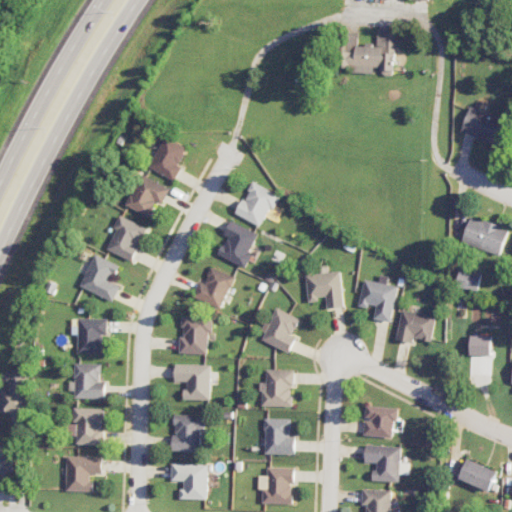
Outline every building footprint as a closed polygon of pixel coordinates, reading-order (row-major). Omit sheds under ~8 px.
[(396,30),(378,30),(378,44),(359,44),(359,33),(344,32),(343,71),(379,72),(379,76),(395,76),(396,30)] [(462,133),(502,144),(509,118),(469,108),(462,133)] [(150,167),(176,181),(183,166),(180,164),(189,147),(167,136),(150,167)] [(171,187),(141,175),(128,207),(151,216),(157,202),(163,205),(171,187)] [(236,214),(262,227),(279,195),(254,181),(236,214)] [(118,229),(108,249),(133,261),(148,228),(120,216),(115,227),(118,229)] [(509,227),(470,217),(463,244),(502,254),(509,227)] [(259,233),(231,221),(225,234),(228,236),(219,255),(244,266),(259,233)] [(114,301),(121,285),(109,280),(112,273),(117,274),(120,265),(95,254),(81,287),(114,301)] [(206,282),(200,280),(193,297),(222,309),(235,277),(212,267),(206,282)] [(479,291),(482,274),(461,270),(457,287),(479,291)] [(344,307),(340,271),(305,275),(308,301),(326,299),(327,309),(344,307)] [(375,318),(391,321),(398,286),(387,284),(388,277),(380,275),(379,282),(364,279),(359,304),(377,308),(375,318)] [(300,319),(275,307),(264,330),(266,331),(262,339),(289,353),(297,337),(292,335),(300,319)] [(437,316),(402,310),(397,340),(413,343),(414,338),(432,341),(437,316)] [(181,352),(208,354),(209,332),(213,332),(213,317),(182,316),(181,352)] [(103,354),(103,335),(108,335),(108,318),(79,318),(79,353),(103,354)] [(102,364),(76,363),(75,383),(71,383),(71,391),(76,391),(76,398),(106,399),(107,382),(102,382),(102,364)] [(211,400),(211,365),(176,364),(175,381),(186,381),(185,399),(211,400)] [(1,413),(27,414),(29,368),(9,368),(8,389),(2,389),(1,413)] [(261,405),(293,407),(294,370),(267,369),(266,382),(262,382),(261,405)] [(395,438),(398,408),(367,405),(364,434),(395,438)] [(105,444),(105,429),(103,429),(104,408),(73,408),(73,423),(68,423),(68,436),(77,436),(77,444),(105,444)] [(201,451),(201,430),(205,430),(206,415),(175,415),(174,451),(201,451)] [(265,453),(296,454),(296,436),(291,436),(291,419),(266,418),(265,453)] [(0,473),(14,472),(12,445),(0,445),(0,473)] [(402,447),(367,445),(366,461),(376,462),(375,480),(400,481),(402,447)] [(104,456),(68,456),(67,491),(92,491),(93,473),(103,474),(104,456)] [(491,491),(499,471),(469,459),(460,478),(491,491)] [(172,480),(182,481),(181,499),(207,500),(208,464),(172,463),(172,480)] [(295,467),(267,467),(267,475),(259,475),(259,490),(263,490),(262,503),(292,504),(293,483),(295,483),(295,467)] [(391,511),(392,490),(363,489),(363,504),(367,504),(366,511),(391,511)]
